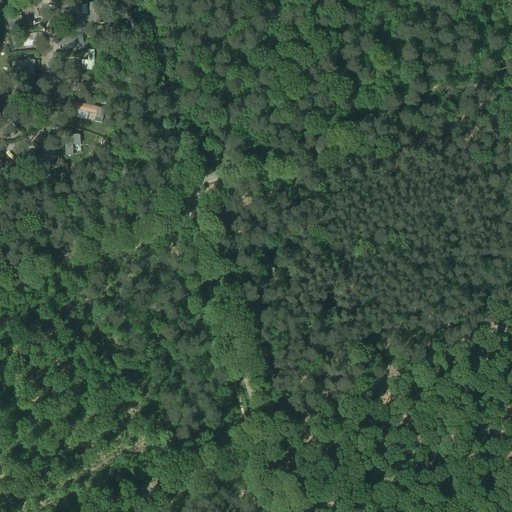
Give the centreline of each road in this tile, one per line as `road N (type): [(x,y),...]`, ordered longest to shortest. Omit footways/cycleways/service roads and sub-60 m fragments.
road 1 (unclassified): [(0,246),(511,75)]
road 2 (unknown): [(202,218),(264,440),(294,511)]
road 3 (track): [(139,0),(202,218)]
road 4 (unknown): [(0,276),(182,212),(202,218)]
road 5 (track): [(182,186),(131,0)]
